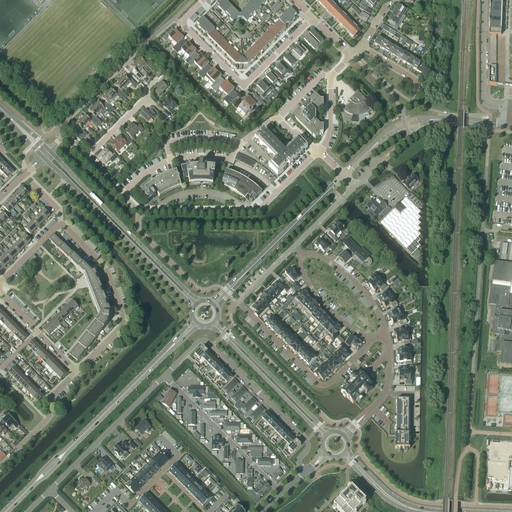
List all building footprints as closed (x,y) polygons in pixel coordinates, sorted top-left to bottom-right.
[(226,13),(228,15),(234,9),(229,4),(228,3),(224,0),(220,0),(216,4),(219,6),(218,7),(224,14),(226,13)] [(246,9),(251,15),(254,13),(255,14),(262,7),(261,6),(263,4),(259,0),(254,0),(252,3),(250,5),(246,9)] [(332,16),(339,10),(329,0),(327,0),(322,6),(332,16)] [(490,36),(490,42),(490,85),(496,86),(496,87),(504,88),(507,88),(511,89),(511,88),(511,0),(491,0),(491,9),(491,20),(490,20),(490,25),(490,36)] [(398,6),(395,11),(402,15),(404,17),(408,10),(401,6),(400,7),(398,6)] [(290,8),(279,20),(286,27),(295,18),(294,17),(296,14),(290,8)] [(234,9),(228,15),(231,18),(229,19),(233,22),(237,18),(243,18),(247,22),(250,19),(249,18),(251,15),(246,9),(241,14),(239,14),(234,9)] [(343,27),(350,20),(339,10),(332,16),(343,27)] [(395,11),(391,16),(398,21),(401,23),(405,17),(404,17),(402,15),(395,11)] [(391,16),(388,22),(390,23),(389,25),(397,30),(401,23),(398,21),(391,16)] [(214,29),(214,30),(215,29),(203,17),(197,23),(199,26),(198,27),(205,33),(206,32),(208,35),(214,29)] [(279,20),(274,25),(281,32),(286,27),(279,20)] [(350,20),(343,27),(354,38),(360,32),(356,28),(357,28),(350,20)] [(273,27),(270,30),(276,36),(279,33),(281,32),(274,25),(273,27)] [(172,41),(179,34),(175,30),(174,31),(172,29),(162,39),(165,41),(169,37),(172,41)] [(218,34),(214,30),(214,29),(208,35),(207,36),(212,40),(218,34)] [(270,30),(265,34),(272,41),(276,36),(270,30)] [(308,35),(319,45),(323,41),(318,36),(319,36),(317,35),(313,31),(309,34),(308,35)] [(175,52),(185,42),(182,39),(183,38),(179,34),(172,41),(176,45),(172,49),(175,52)] [(218,34),(212,40),(217,45),(223,39),(218,34)] [(265,34),(260,39),(267,45),(272,41),(265,34)] [(314,50),(319,45),(308,35),(307,35),(307,36),(304,39),(308,44),(309,46),(309,45),(314,50)] [(380,47),(384,40),(379,37),(374,44),(380,47)] [(223,39),(217,45),(221,50),(228,43),(223,39)] [(260,39),(256,43),(262,50),(267,45),(260,39)] [(385,51),(389,43),(384,40),(380,47),(385,51)] [(389,43),(385,51),(390,54),(395,47),(396,45),(391,41),(389,43)] [(185,54),(192,47),(188,43),(187,44),(185,42),(175,52),(177,54),(181,50),(185,54)] [(228,43),(221,50),(226,55),(233,48),(228,43)] [(256,43),(251,48),(258,55),(262,50),(256,43)] [(294,52),(292,55),(298,61),(303,56),(305,57),(309,53),(301,45),(300,45),(301,46),(298,48),(296,47),(292,51),(294,52)] [(188,64),(197,54),(195,52),(196,51),(192,47),(185,54),(189,58),(185,62),(188,64)] [(396,57),(400,50),(395,47),(390,54),(396,57)] [(233,48),(226,55),(231,60),(237,53),(233,48)] [(251,48),(247,53),(253,59),(258,55),(251,48)] [(401,61),(406,53),(400,50),(396,57),(401,61)] [(237,53),(231,60),(235,64),(236,64),(242,64),(242,57),(237,53)] [(242,57),(242,64),(248,64),(253,59),(247,53),(242,57)] [(411,57),(406,53),(401,61),(406,64),(411,57)] [(198,67),(205,60),(201,56),(200,57),(197,54),(188,64),(190,67),(194,63),(198,67)] [(412,67),(417,58),(416,59),(415,58),(415,57),(412,54),(411,57),(406,64),(412,67)] [(300,62),(298,61),(292,55),(289,57),(287,56),(283,60),(291,68),(294,65),(296,66),(300,62)] [(154,68),(146,60),(144,62),(139,57),(135,62),(142,69),(146,65),(152,71),(154,68)] [(417,58),(412,67),(420,72),(421,71),(424,72),(425,62),(422,61),(419,60),(418,61),(417,61),(418,59),(417,58)] [(200,77),(210,67),(208,65),(209,64),(205,60),(198,67),(202,71),(198,74),(200,77)] [(138,73),(142,69),(135,62),(130,66),(134,70),(132,72),(140,80),(142,77),(138,73)] [(292,73),(282,63),(280,65),(279,64),(274,69),(277,71),(274,74),(282,81),(285,78),(283,77),(287,73),(289,75),(292,73)] [(210,67),(200,77),(203,80),(205,77),(209,81),(210,80),(218,72),(213,68),(212,70),(210,67)] [(210,80),(209,81),(213,85),(210,87),(213,90),(223,80),(220,78),(222,77),(218,72),(210,80)] [(264,81),(274,91),(276,88),(274,86),(278,82),(270,73),(265,78),(267,79),(264,81)] [(119,80),(126,87),(130,83),(135,88),(137,85),(129,78),(127,80),(124,76),(119,80)] [(122,91),(126,87),(119,80),(115,85),(118,89),(116,91),(125,99),(128,97),(122,91)] [(223,92),(230,85),(226,81),(225,82),(223,80),(213,90),(215,92),(219,88),(223,92)] [(271,93),(274,91),(264,81),(262,83),(261,82),(259,84),(268,94),(270,92),(271,93)] [(159,96),(167,87),(161,82),(153,90),(159,96)] [(266,95),(268,94),(259,84),(257,86),(258,87),(255,90),(264,100),(267,97),(266,95)] [(230,85),(223,92),(227,96),(223,100),(228,105),(238,95),(233,90),(234,89),(230,85)] [(125,99),(116,91),(114,93),(111,89),(106,93),(113,100),(117,96),(123,102),(125,99)] [(373,112),(364,102),(366,100),(357,92),(349,100),(351,102),(344,110),(346,112),(348,113),(350,114),(352,115),(352,117),(353,117),(352,122),(357,122),(361,122),(364,121),(363,118),(366,117),(369,116),(368,114),(370,113),(372,111),(373,112)] [(109,104),(113,100),(106,93),(102,98),(105,102),(103,104),(112,112),(115,110),(109,104)] [(249,111),(250,112),(251,112),(252,111),(253,111),(253,110),(253,109),(252,108),(256,104),(258,106),(262,102),(255,95),(250,99),(249,97),(238,108),(245,115),(249,111)] [(295,115),(295,116),(295,117),(295,119),(296,120),(311,135),(312,136),(315,139),(319,135),(320,134),(323,134),(323,130),(323,126),(320,126),(315,121),(319,117),(315,113),(320,108),(323,108),(323,102),(323,100),(320,100),(315,95),(311,99),(296,114),(295,115)] [(163,107),(169,113),(176,105),(170,99),(163,107)] [(112,112),(103,104),(102,105),(98,102),(93,106),(100,113),(103,116),(107,112),(110,115),(112,112)] [(96,118),(100,113),(93,106),(89,111),(92,115),(91,116),(99,125),(101,123),(96,118)] [(151,110),(149,113),(145,110),(139,116),(147,123),(153,118),(154,119),(157,116),(151,110)] [(99,125),(91,116),(89,118),(85,115),(80,119),(87,126),(91,122),(97,128),(99,125)] [(83,130),(87,126),(80,119),(76,124),(80,128),(75,132),(82,140),(88,135),(83,130)] [(128,132),(126,133),(132,139),(139,131),(141,133),(143,130),(138,125),(136,128),(132,124),(126,129),(128,132)] [(264,130),(254,139),(262,146),(270,155),(275,160),(268,166),(277,175),(285,167),(286,169),(289,166),(307,148),(298,139),(285,152),(279,146),(271,137),(264,130)] [(117,151),(125,144),(127,147),(130,143),(125,138),(123,140),(119,136),(111,144),(117,151)] [(101,154),(97,158),(104,165),(111,158),(114,161),(117,158),(114,155),(115,154),(109,149),(107,151),(106,149),(103,152),(101,154)] [(246,165),(251,168),(255,163),(249,159),(243,156),(237,154),(235,160),(240,162),(246,165)] [(181,166),(184,179),(188,178),(193,177),(193,182),(197,182),(200,182),(200,183),(202,183),(202,182),(205,182),(209,182),(209,177),(214,178),(218,179),(221,166),(215,165),(209,164),(203,163),(199,163),(193,164),(187,164),(181,166)] [(4,174),(10,168),(6,164),(0,170),(4,174)] [(10,168),(4,174),(8,178),(14,172),(10,168)] [(138,190),(148,201),(152,197),(153,197),(153,198),(154,198),(155,198),(155,197),(156,197),(156,196),(156,195),(155,195),(156,194),(159,197),(162,194),(168,191),(174,188),(181,186),(176,171),(172,173),(168,174),(164,176),(161,178),(157,180),(154,182),(152,179),(148,181),(144,184),(141,187),(138,190)] [(226,171),(222,184),(225,185),(225,187),(224,188),(226,189),(228,190),(230,191),(232,192),(234,193),(236,194),(238,195),(239,196),(241,198),(243,199),(245,201),(245,200),(246,199),(247,198),(249,200),(249,201),(249,202),(250,202),(250,203),(251,203),(252,203),(252,202),(253,202),(265,190),(265,189),(261,185),(256,182),(251,178),(248,182),(243,179),(237,175),(230,173),(226,171)] [(409,177),(402,184),(408,190),(418,180),(413,175),(410,178),(409,177)] [(22,188),(18,192),(24,198),(28,194),(22,188)] [(18,192),(14,196),(20,202),(24,198),(18,192)] [(14,196),(11,200),(17,205),(20,202),(14,196)] [(420,213),(406,198),(400,204),(399,203),(393,208),(395,210),(380,224),(411,256),(420,247),(417,244),(420,241),(417,238),(420,236),(417,233),(420,230),(417,227),(420,224),(417,221),(420,219),(417,216),(420,213)] [(11,200),(7,203),(13,209),(17,205),(11,200)] [(372,201),(366,207),(367,206),(376,215),(375,216),(375,217),(386,206),(382,202),(378,206),(372,201)] [(7,203),(3,207),(9,213),(13,209),(7,203)] [(386,209),(381,214),(383,217),(389,211),(386,209)] [(44,210),(40,214),(46,220),(50,215),(44,210)] [(3,213),(0,215),(0,218),(5,223),(9,219),(3,213)] [(40,214),(36,217),(42,223),(46,220),(40,214)] [(36,217),(32,221),(38,227),(42,223),(36,217)] [(32,221),(28,225),(34,231),(38,227),(32,221)] [(335,227),(330,232),(333,236),(331,238),(336,242),(338,240),(335,237),(340,232),(341,233),(345,230),(344,229),(343,228),(337,222),(333,226),(335,227)] [(28,225),(24,229),(30,235),(34,231),(28,225)] [(25,235),(21,239),(27,245),(31,241),(25,235)] [(86,276),(92,273),(54,235),(49,240),(83,275),(84,274),(86,276)] [(349,238),(343,244),(348,249),(348,250),(345,252),(348,255),(349,254),(351,257),(364,266),(365,267),(366,267),(367,267),(368,267),(370,265),(371,264),(371,263),(371,262),(371,261),(371,260),(370,260),(369,258),(371,256),(370,256),(362,248),(362,247),(361,249),(360,249),(356,245),(355,246),(348,239),(349,238)] [(21,239),(17,243),(23,249),(27,245),(21,239)] [(320,239),(314,245),(317,249),(319,248),(324,253),(329,248),(321,240),(320,239)] [(17,243),(13,247),(19,253),(23,249),(17,243)] [(13,247),(9,251),(15,257),(19,253),(13,247)] [(9,251),(6,255),(11,261),(15,257),(9,251)] [(344,252),(338,258),(344,264),(345,264),(351,257),(349,254),(348,255),(345,252),(345,253),(344,252)] [(6,255),(2,259),(7,264),(11,261),(6,255)] [(495,306),(495,308),(491,335),(499,336),(496,352),(501,352),(499,364),(511,365),(511,264),(494,262),(492,281),(490,281),(490,285),(491,285),(488,305),(495,306)] [(291,268),(285,274),(286,275),(294,283),(299,278),(294,273),(295,271),(291,268)] [(92,273),(86,276),(91,291),(101,316),(69,355),(77,361),(108,323),(107,322),(109,320),(110,314),(109,312),(110,312),(101,287),(95,272),(92,273)] [(371,280),(366,285),(369,288),(370,287),(371,289),(380,280),(374,273),(370,277),(371,280)] [(380,280),(371,289),(371,290),(372,291),(372,292),(373,292),(373,293),(374,292),(375,294),(375,293),(380,289),(381,291),(386,287),(384,285),(385,284),(381,279),(380,280)] [(277,282),(272,287),(280,295),(284,290),(286,293),(288,290),(283,285),(281,287),(277,282)] [(295,283),(290,288),(295,293),(300,288),(295,283)] [(272,287),(268,291),(276,299),(280,295),(272,287)] [(384,295),(377,299),(381,304),(382,304),(392,297),(392,298),(394,296),(390,291),(389,291),(388,289),(382,292),(384,295)] [(296,293),(291,298),(293,301),(293,300),(298,305),(298,304),(307,295),(308,294),(304,290),(298,295),(296,293)] [(268,291),(264,295),(271,303),(276,299),(268,291)] [(264,295),(259,300),(260,300),(268,308),(272,304),(271,303),(264,295)] [(307,295),(298,304),(302,308),(303,308),(311,299),(307,295)] [(392,297),(382,304),(385,309),(391,305),(392,308),(398,304),(396,302),(395,302),(392,298),(392,297)] [(302,308),(302,309),(306,313),(315,304),(311,299),(303,308),(302,308)] [(260,300),(256,304),(265,314),(270,310),(268,308),(260,300)] [(69,304),(75,310),(79,307),(73,301),(69,304)] [(71,314),(75,310),(69,304),(66,308),(71,314)] [(256,304),(251,309),(256,313),(254,314),(258,318),(259,317),(261,318),(265,314),(256,304)] [(315,304),(306,313),(310,318),(311,317),(310,317),(319,309),(320,308),(315,304)] [(394,312),(387,315),(389,321),(391,320),(403,315),(400,306),(393,309),(394,312)] [(68,318),(71,314),(66,308),(62,312),(68,318)] [(319,309),(310,317),(311,317),(314,321),(315,321),(323,313),(319,309)] [(64,321),(68,318),(62,312),(58,315),(64,321)] [(314,321),(314,322),(318,327),(319,326),(327,317),(323,313),(315,321),(314,321)] [(4,325),(10,319),(6,315),(0,321),(4,325)] [(61,325),(64,321),(58,315),(55,319),(61,325)] [(403,315),(391,320),(393,326),(399,323),(400,326),(407,323),(403,315)] [(273,316),(265,324),(269,327),(269,328),(277,320),(273,316)] [(318,327),(316,328),(320,332),(323,330),(324,329),(332,321),(327,317),(319,326),(318,327)] [(8,328),(14,322),(10,319),(4,325),(8,328)] [(57,329),(61,325),(55,319),(51,323),(57,329)] [(277,320),(269,328),(270,328),(273,332),(281,324),(280,324),(277,320)] [(332,321),(324,329),(328,333),(336,326),(336,325),(332,321)] [(11,332),(17,326),(14,322),(8,328),(11,332)] [(281,324),(273,332),(277,335),(284,328),(285,328),(286,327),(282,322),(280,324),(281,324)] [(53,332),(57,329),(51,323),(47,326),(53,332)] [(328,333),(326,335),(331,339),(330,340),(332,342),(338,337),(336,335),(341,329),(337,324),(336,325),(336,326),(328,333)] [(15,336),(21,330),(17,326),(11,332),(15,336)] [(50,336),(53,332),(47,326),(44,330),(50,336)] [(401,330),(393,332),(394,337),(395,336),(396,338),(408,335),(406,326),(400,327),(401,330)] [(284,328),(277,335),(281,339),(288,332),(285,328),(284,328)] [(19,339),(25,333),(21,330),(15,336),(19,339)] [(288,332),(281,339),(285,343),(292,336),(288,332)] [(25,333),(19,339),(22,343),(28,337),(25,333)] [(396,339),(396,340),(396,341),(396,342),(396,343),(397,343),(397,344),(398,344),(403,343),(404,346),(410,344),(410,341),(411,341),(409,335),(408,335),(396,338),(396,339)] [(292,336),(285,343),(288,347),(296,340),(292,336)] [(352,336),(345,343),(349,347),(351,345),(355,349),(355,350),(362,343),(358,340),(357,341),(352,336)] [(32,350),(38,344),(34,340),(28,346),(32,350)] [(296,340),(288,347),(292,351),(300,343),(299,343),(296,340)] [(300,343),(292,351),(296,355),(297,354),(304,347),(300,342),(299,343),(300,343)] [(36,353),(41,348),(38,344),(32,350),(36,353)] [(340,346),(335,351),(337,353),(337,352),(345,360),(349,356),(345,351),(347,349),(342,344),(339,346),(340,346)] [(404,350),(396,350),(397,356),(398,356),(410,356),(410,355),(410,350),(411,349),(411,346),(404,347),(404,350)] [(207,352),(208,352),(203,347),(194,355),(195,355),(197,358),(199,360),(202,358),(207,352)] [(304,347),(297,354),(301,358),(308,350),(304,347)] [(39,357),(45,351),(41,348),(36,353),(39,357)] [(308,350),(301,358),(304,362),(313,353),(309,349),(308,350)] [(43,361),(49,355),(45,351),(39,357),(43,361)] [(211,356),(207,352),(202,358),(205,361),(211,356)] [(333,356),(333,357),(341,364),(345,360),(337,352),(337,353),(333,356)] [(313,353),(304,362),(308,366),(317,357),(313,353)] [(47,364),(52,359),(49,355),(43,361),(47,364)] [(410,356),(398,356),(399,363),(405,362),(406,365),(412,365),(411,355),(410,355),(410,356)] [(209,365),(214,359),(211,356),(205,361),(209,365)] [(328,360),(336,369),(341,364),(333,357),(333,356),(332,356),(328,360)] [(50,368),(56,362),(52,359),(47,364),(50,368)] [(212,368),(218,363),(214,359),(209,365),(212,368)] [(327,359),(322,364),(323,364),(332,372),(331,372),(332,373),(336,369),(328,360),(327,359)] [(54,372),(60,366),(56,362),(50,368),(54,372)] [(216,372),(221,366),(218,363),(212,368),(216,372)] [(323,364),(318,368),(319,369),(320,369),(327,376),(331,372),(332,372),(323,364)] [(58,375),(63,370),(60,366),(54,372),(58,375)] [(220,376),(225,370),(221,366),(216,372),(220,376)] [(12,377),(18,371),(15,367),(9,373),(12,377)] [(405,370),(398,369),(398,374),(399,374),(399,376),(413,376),(413,367),(405,367),(405,370)] [(319,369),(314,374),(317,378),(319,377),(323,381),(327,376),(320,369),(319,369)] [(63,370),(58,375),(61,379),(67,373),(63,370)] [(223,379),(229,374),(225,370),(220,376),(223,379)] [(16,380),(22,374),(18,371),(12,377),(16,380)] [(342,390),(341,392),(343,394),(342,395),(345,398),(346,397),(349,400),(353,404),(356,401),(357,401),(357,400),(360,397),(360,398),(361,398),(360,397),(364,393),(366,395),(372,389),(370,387),(371,386),(367,381),(365,378),(363,375),(362,376),(359,373),(358,375),(356,373),(350,379),(352,381),(348,385),(347,384),(347,385),(344,388),(344,387),(343,388),(344,388),(342,390)] [(20,384),(26,378),(22,374),(16,380),(20,384)] [(227,383),(232,377),(229,374),(223,379),(227,383)] [(398,378),(398,379),(398,380),(398,381),(399,381),(399,382),(405,382),(405,385),(411,385),(411,382),(413,382),(413,376),(399,376),(399,377),(398,377),(398,378)] [(23,388),(29,382),(26,378),(20,384),(23,388)] [(238,384),(233,380),(222,391),(227,395),(238,384)] [(27,391),(33,385),(29,382),(23,388),(27,391)] [(31,395),(36,389),(33,385),(27,391),(31,395)] [(208,393),(207,400),(216,400),(216,399),(218,399),(219,399),(213,393),(208,387),(208,393)] [(231,399),(235,403),(246,392),(242,388),(231,399)] [(34,398),(40,393),(36,389),(31,395),(34,398)] [(176,395),(170,391),(161,405),(168,409),(176,395)] [(40,393),(34,398),(38,402),(44,396),(40,393)] [(395,434),(395,435),(395,449),(397,449),(400,449),(404,449),(407,449),(409,449),(410,435),(410,434),(409,434),(408,434),(408,400),(407,400),(407,397),(398,397),(398,400),(397,400),(397,402),(396,434),(395,434)] [(257,403),(252,398),(241,409),(246,414),(257,403)] [(260,406),(249,417),(254,422),(265,411),(260,406)] [(265,421),(271,416),(267,412),(261,418),(265,421)] [(3,425),(4,424),(6,426),(7,427),(9,429),(13,426),(17,430),(18,429),(21,431),(24,429),(21,426),(20,427),(8,415),(6,417),(5,419),(4,419),(2,421),(0,423),(3,425)] [(269,425),(274,419),(271,416),(265,421),(269,425)] [(272,429),(278,423),(274,419),(269,425),(272,429)] [(144,420),(139,425),(139,426),(135,430),(141,435),(146,431),(147,432),(150,430),(148,428),(150,427),(144,420)] [(276,432),(281,427),(278,423),(272,429),(276,432)] [(0,435),(2,433),(5,436),(8,432),(1,425),(0,425),(0,435)] [(279,436),(285,430),(281,427),(276,432),(279,436)] [(283,439),(289,434),(285,430),(279,436),(283,439)] [(287,443),(292,438),(289,434),(283,439),(287,443)] [(290,446),(296,441),(292,438),(287,443),(290,446)] [(136,439),(133,442),(139,449),(142,446),(136,439)] [(137,448),(131,441),(128,444),(134,450),(137,448)] [(293,454),(301,446),(296,441),(290,446),(288,449),(293,454)] [(125,451),(129,447),(124,442),(120,446),(118,444),(114,449),(116,450),(114,452),(114,453),(117,456),(117,457),(118,456),(119,457),(121,455),(123,457),(127,453),(125,451)] [(159,451),(154,455),(156,457),(164,465),(168,460),(159,451)] [(156,457),(152,461),(159,469),(164,465),(156,457)] [(105,458),(99,464),(101,466),(100,468),(104,471),(105,470),(107,472),(109,470),(111,472),(115,468),(105,458)] [(147,465),(155,473),(159,469),(152,461),(147,465)] [(146,463),(141,468),(151,477),(155,473),(147,465),(146,463)] [(176,464),(168,472),(172,476),(180,468),(176,464)] [(180,468),(172,476),(176,479),(185,471),(181,467),(180,468)] [(141,468),(137,472),(138,473),(147,481),(151,477),(141,468)] [(185,471),(176,479),(180,483),(189,475),(185,471)] [(138,473),(134,477),(142,486),(147,481),(138,473)] [(189,475),(180,483),(184,487),(193,479),(189,475)] [(101,482),(95,476),(92,479),(98,485),(101,482)] [(134,477),(129,481),(138,490),(143,486),(142,486),(134,477)] [(90,484),(85,479),(75,489),(80,494),(90,484)] [(193,479),(184,487),(188,491),(196,482),(193,479)] [(129,481),(125,486),(134,495),(138,490),(129,481)] [(196,482),(188,491),(192,495),(200,486),(196,482)] [(260,498),(270,488),(264,483),(255,493),(260,498)] [(200,486),(192,495),(195,499),(204,490),(200,486)] [(351,488),(333,505),(338,510),(339,511),(354,511),(365,502),(351,488)] [(204,490),(195,499),(199,502),(208,494),(204,490)] [(208,494),(199,502),(203,506),(213,497),(208,493),(208,494)] [(146,494),(137,503),(141,507),(143,506),(143,505),(150,498),(146,494)] [(150,498),(143,505),(143,506),(146,509),(154,502),(150,498)] [(146,509),(145,510),(146,510),(147,511),(151,511),(158,505),(154,502),(146,509)]
